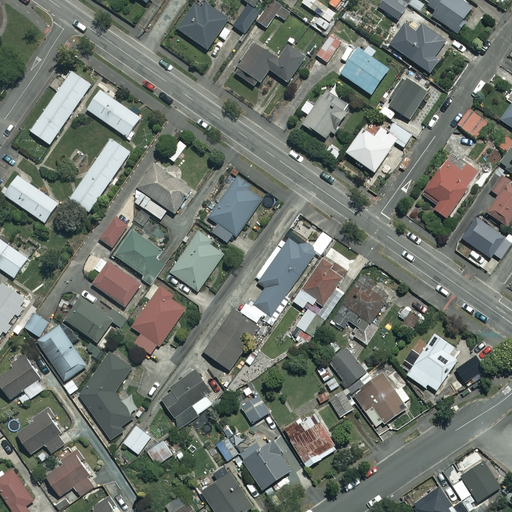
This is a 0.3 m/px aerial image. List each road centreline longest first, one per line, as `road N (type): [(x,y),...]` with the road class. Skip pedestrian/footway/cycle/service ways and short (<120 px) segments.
road 1 (residential): [(372,225),(72,15)]
road 2 (residential): [(511,26),(372,225)]
road 3 (residential): [(511,392),(335,511)]
road 4 (residential): [(511,323),(372,225)]
road 5 (residential): [(0,124),(72,15)]
